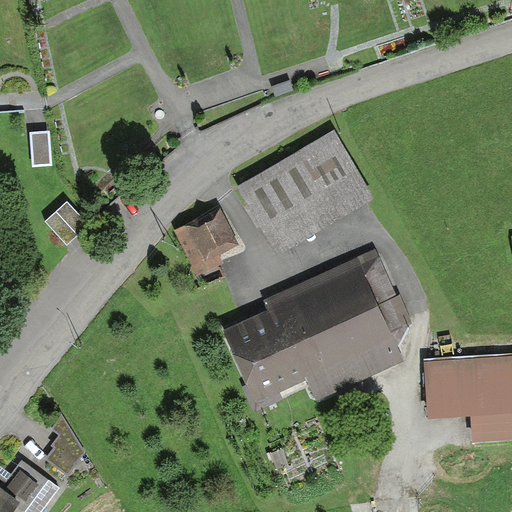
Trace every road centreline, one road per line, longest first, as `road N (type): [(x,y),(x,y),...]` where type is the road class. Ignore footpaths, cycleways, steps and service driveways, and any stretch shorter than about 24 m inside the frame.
road 1 (tertiary): [(0,412),(190,177),(225,148),(319,97),(511,36)]
road 2 (unknown): [(119,0),(190,177),(240,201),(274,276)]
